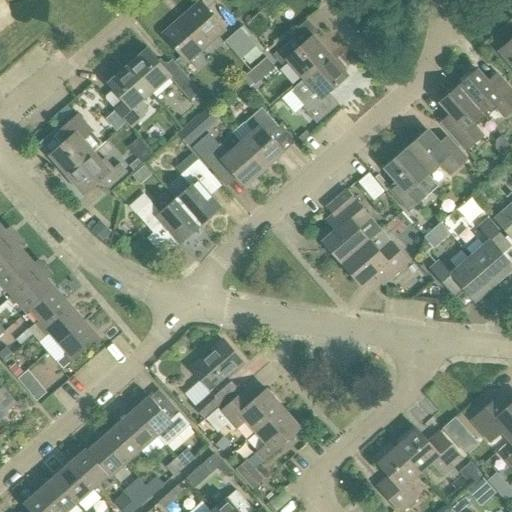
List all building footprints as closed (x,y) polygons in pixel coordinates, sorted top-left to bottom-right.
[(186,61),(222,29),(199,2),(162,35),(186,61)] [(249,65),(262,54),(260,53),(264,50),(242,26),(225,42),(240,59),(243,57),(249,65)] [(302,79),(330,55),(313,36),(303,45),(295,36),(273,56),(281,65),(286,61),(302,79)] [(511,36),(508,39),(511,43),(500,52),(511,65),(511,36)] [(126,66),(150,93),(169,76),(146,49),(126,66)] [(330,55),(302,79),(303,79),(292,88),(294,90),(292,92),(306,108),(304,110),(316,123),(339,104),(328,92),(347,75),(330,55)] [(141,100),(150,93),(126,66),(107,83),(123,102),(114,109),(115,110),(125,123),(130,129),(146,116),(146,105),(141,100)] [(253,69),(246,75),(255,85),(261,80),(253,69)] [(494,90),(478,72),(475,75),(470,73),(460,81),(461,86),(460,88),(483,114),(492,106),(504,119),(511,111),(511,90),(504,82),(494,90)] [(190,101),(200,92),(183,74),(174,82),(190,101)] [(260,89),(272,105),(286,95),(274,79),(260,89)] [(87,95),(96,108),(109,98),(100,86),(87,95)] [(473,122),(483,114),(460,88),(441,104),(457,123),(447,132),(465,153),(485,136),(473,122)] [(239,143),(263,170),(283,152),(268,136),(278,127),(261,108),(244,123),(251,132),(239,143)] [(125,123),(115,110),(105,119),(116,131),(125,123)] [(64,175),(92,151),(83,139),(92,132),(77,115),(58,132),(66,140),(48,156),(64,175)] [(194,121),(177,135),(187,147),(204,132),(194,121)] [(406,150),(429,176),(440,166),(449,177),(468,160),(453,143),(444,151),(427,132),(406,150)] [(263,170),(239,143),(228,153),(220,144),(219,145),(209,134),(192,149),(218,178),(228,169),(243,187),(263,170)] [(417,185),(429,176),(406,150),(385,168),(402,188),(393,196),(407,212),(427,196),(417,185)] [(92,151),(64,175),(82,195),(99,180),(108,190),(127,173),(119,164),(113,169),(105,158),(102,161),(92,151)] [(174,199),(199,225),(220,207),(202,187),(213,178),(198,160),(181,175),(190,185),(174,199)] [(342,263),(369,240),(361,231),(373,221),(347,191),(327,208),(342,225),(324,241),(342,263)] [(103,192),(94,199),(113,224),(123,217),(103,192)] [(179,243),(199,225),(174,199),(159,212),(149,202),(136,213),(154,234),(163,225),(179,243)] [(511,202),(511,203),(493,219),(511,240),(511,202)] [(400,220),(407,231),(419,224),(412,213),(400,220)] [(511,270),(511,266),(501,254),(511,246),(486,219),(477,227),(490,241),(471,259),(495,286),(511,270)] [(91,230),(103,241),(111,232),(100,221),(91,230)] [(369,240),(342,263),(361,285),(380,269),(390,279),(409,263),(381,230),(369,240)] [(198,259),(218,253),(212,234),(192,240),(198,259)] [(0,277),(26,255),(19,246),(24,241),(23,240),(13,250),(7,243),(0,249),(0,277)] [(0,281),(12,296),(35,275),(29,268),(34,264),(26,255),(0,277),(0,281)] [(476,303),(495,286),(471,259),(452,275),(440,263),(430,271),(449,293),(459,284),(476,303)] [(30,310),(55,287),(47,279),(53,274),(52,273),(41,282),(35,275),(12,296),(27,313),(30,311),(30,310)] [(34,336),(70,305),(55,287),(30,310),(30,311),(39,320),(28,330),(34,336)] [(58,342),(83,320),(70,305),(34,336),(39,342),(50,332),(58,342)] [(83,320),(58,342),(68,353),(57,362),(63,369),(99,338),(83,320)] [(205,420),(238,391),(227,377),(244,363),(224,340),(192,369),(211,391),(193,407),(205,420)] [(0,358),(4,363),(13,355),(6,347),(0,351),(0,358)] [(0,408),(4,413),(24,396),(0,369),(0,408)] [(37,382),(27,390),(36,401),(46,393),(37,382)] [(255,432),(283,408),(266,389),(249,404),(241,395),(209,423),(217,432),(226,425),(232,431),(245,421),(255,432)] [(130,408),(155,436),(156,436),(165,447),(189,425),(177,411),(168,419),(148,397),(138,406),(135,403),(130,408)] [(511,442),(511,441),(511,407),(511,409),(502,398),(474,422),(492,443),(504,433),(511,442)] [(139,450),(155,436),(130,408),(124,412),(127,415),(116,424),(139,450)] [(283,408),(255,432),(266,444),(257,453),(264,461),(300,428),(283,408)] [(125,463),(139,450),(116,424),(107,432),(105,429),(99,434),(125,463)] [(398,447),(422,474),(433,464),(445,477),(464,459),(443,436),(432,446),(418,430),(398,447)] [(468,432),(455,443),(466,455),(479,444),(468,432)] [(109,477),(125,463),(99,434),(94,439),(96,442),(86,451),(107,475),(109,477)] [(410,484),(422,474),(398,447),(378,465),(392,481),(381,491),(399,511),(403,511),(421,497),(410,484)] [(91,489),(107,475),(86,451),(85,450),(69,464),(91,489)] [(175,459),(183,468),(194,458),(186,450),(176,459),(175,459)] [(214,453),(200,466),(209,476),(223,464),(214,453)] [(175,459),(176,459),(173,456),(166,462),(165,460),(162,463),(166,467),(161,471),(168,479),(172,475),(173,477),(183,468),(175,459)] [(252,490),(264,479),(246,459),(234,470),(252,490)] [(76,502),(91,489),(69,464),(54,477),(76,502)] [(487,504),(502,491),(488,475),(473,488),(487,504)] [(39,491),(57,511),(65,511),(76,502),(54,477),(39,491)] [(145,486),(152,495),(159,489),(152,480),(145,486)] [(167,493),(174,501),(184,492),(177,485),(167,493)] [(143,503),(152,495),(145,486),(135,494),(143,503)] [(511,490),(508,486),(499,495),(506,502),(511,496),(511,490)] [(57,511),(39,491),(23,505),(28,511),(57,511)] [(164,509),(174,501),(167,493),(158,502),(164,509)] [(210,511),(238,511),(226,498),(210,511)] [(123,511),(133,511),(138,509),(131,501),(121,509),(123,511)]
